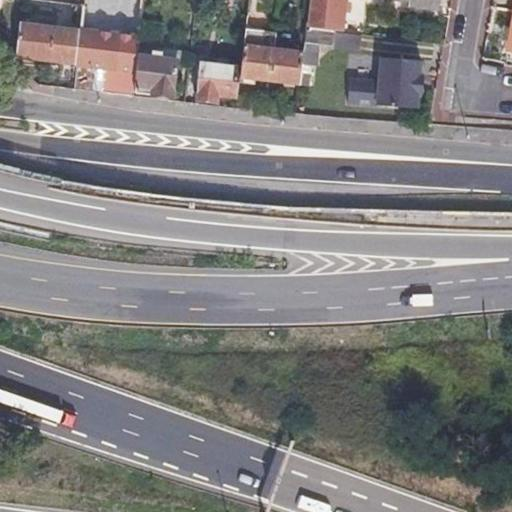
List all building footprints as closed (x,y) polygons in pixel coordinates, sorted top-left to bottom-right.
[(330,31),(341,33),(345,0),(309,0),(306,28),(330,31)] [(438,9),(439,0),(385,0),(409,3),(408,6),(438,9)] [(75,64),(74,66),(114,71),(121,13),(81,8),(79,30),(75,64)] [(15,57),(75,64),(79,30),(19,22),(15,57)] [(303,53),(300,85),(307,86),(312,45),(328,46),(330,31),(306,28),(303,53)] [(240,78),(270,82),(274,49),(276,36),(276,33),(246,29),(244,46),(242,57),(241,68),(240,78)] [(270,82),(300,85),(303,53),(279,50),(274,49),(270,82)] [(238,67),(241,68),(242,57),(230,55),(229,60),(228,66),(238,67)] [(173,99),(177,61),(140,56),(135,94),(173,99)] [(217,65),(201,63),(196,101),(217,104),(218,96),(234,98),(238,67),(228,66),(229,60),(218,59),(217,65)] [(381,83),(351,80),(348,104),(417,110),(419,95),(423,96),(425,77),(422,77),(423,62),(383,59),(381,83)]
